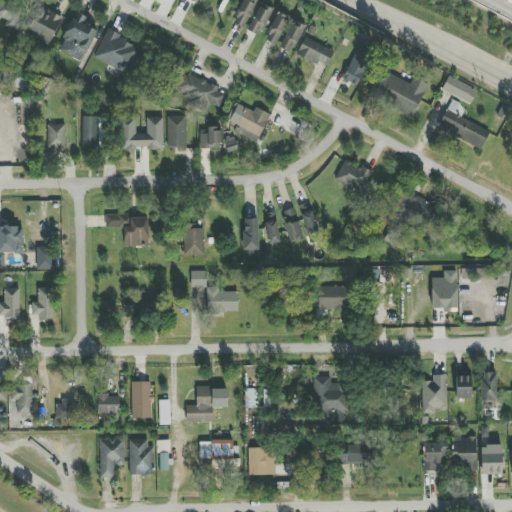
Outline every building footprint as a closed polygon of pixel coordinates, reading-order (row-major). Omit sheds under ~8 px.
[(23,9),(3,0),(1,0),(0,3),(0,18),(15,26),(23,9)] [(245,29),(257,0),(242,0),(233,23),(245,29)] [(272,8),(260,3),(248,31),(260,36),(272,8)] [(62,18),(41,8),(28,35),(49,46),(62,18)] [(96,30),(86,26),(89,18),(75,12),(58,52),(82,62),(96,30)] [(289,17),(276,12),(265,41),(278,46),(289,17)] [(292,53),(305,26),(293,20),(280,48),(292,53)] [(140,46),(106,32),(94,59),(129,74),(140,46)] [(297,56),(327,68),(334,50),(304,38),(297,56)] [(373,56),(359,48),(342,78),(355,86),(373,56)] [(429,85),(413,77),(410,84),(382,70),(369,95),(412,117),(429,85)] [(219,108),(226,92),(184,73),(174,95),(207,110),(210,104),(219,108)] [(442,90),(471,104),(478,91),(449,76),(442,90)] [(461,118),(466,108),(451,101),(438,128),(482,149),(490,132),(461,118)] [(254,111),(237,105),(231,122),(237,124),(234,133),(259,142),(270,114),(255,109),(254,111)] [(105,116),(82,117),(83,149),(106,149),(105,116)] [(167,148),(186,148),(186,116),(167,116),(167,148)] [(163,117),(146,118),(147,134),(136,134),(136,120),(120,120),(121,149),(164,149),(163,117)] [(47,125),(47,149),(65,149),(65,125),(47,125)] [(200,134),(200,148),(220,148),(221,127),(208,127),(208,135),(200,134)] [(226,152),(238,151),(236,138),(225,139),(226,152)] [(371,172),(344,160),(335,182),(362,193),(371,172)] [(426,221),(431,211),(425,208),(428,201),(408,193),(401,211),(426,221)] [(299,207),(308,235),(319,231),(310,203),(299,207)] [(302,240),(296,208),(282,211),(289,242),(302,240)] [(148,218),(130,218),(130,214),(105,215),(106,228),(124,228),(125,247),(149,246),(148,218)] [(266,244),(278,244),(277,214),(265,214),(266,244)] [(244,250),(259,250),(258,219),(243,219),(244,250)] [(184,256),(204,255),(203,225),(183,226),(184,256)] [(0,227),(0,252),(22,254),(23,228),(0,227)] [(206,271),(190,272),(191,288),(206,288),(206,271)] [(432,310),(457,310),(457,271),(444,271),(444,278),(432,278),(432,310)] [(318,309),(346,310),(346,287),(319,287),(318,309)] [(54,318),(53,288),(37,288),(38,302),(32,302),(32,318),(54,318)] [(207,313),(238,312),(238,292),(219,292),(219,288),(207,288),(207,313)] [(4,289),(4,303),(0,302),(0,318),(20,319),(20,289),(4,289)] [(123,314),(154,313),(153,299),(122,300),(123,314)] [(496,373),(480,373),(481,402),(496,401),(496,373)] [(422,414),(434,413),(434,410),(447,410),(446,375),(433,375),(433,381),(421,382),(422,414)] [(457,399),(471,399),(471,376),(456,376),(457,399)] [(330,377),(313,377),(313,413),(322,413),(322,424),(343,424),(344,414),(347,414),(347,384),(330,384),(330,377)] [(131,382),(132,419),(152,418),(151,382),(131,382)] [(38,394),(32,394),(32,386),(11,385),(10,401),(17,401),(17,414),(37,415),(38,394)] [(227,408),(227,387),(196,388),(196,405),(186,406),(186,423),(213,422),(212,408),(227,408)] [(256,407),(256,389),(247,389),(247,407),(256,407)] [(97,414),(119,413),(119,395),(97,396),(97,414)] [(56,404),(56,419),(76,418),(76,396),(62,397),(62,404),(56,404)] [(169,400),(159,401),(160,425),(170,425),(169,400)] [(451,468),(476,469),(477,437),(453,436),(451,468)] [(100,478),(114,478),(114,466),(125,466),(124,439),(99,440),(100,478)] [(148,440),(129,440),(130,476),(154,475),(153,447),(148,447),(148,440)] [(200,459),(222,459),(223,467),(236,467),(236,454),(236,441),(199,441),(200,459)] [(423,471),(437,472),(437,464),(447,464),(447,444),(423,443),(423,471)] [(338,465),(369,464),(369,454),(360,454),(360,445),(338,445),(338,465)] [(249,476),(276,475),(275,448),(248,448),(249,476)] [(486,452),(487,475),(502,474),(501,452),(486,452)]
